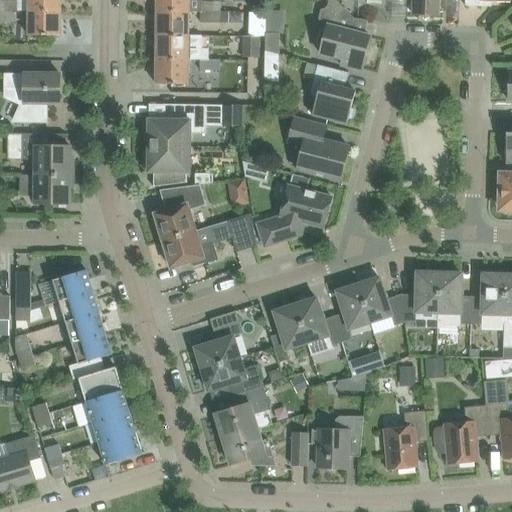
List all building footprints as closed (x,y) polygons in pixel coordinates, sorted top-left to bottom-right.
[(0,0),(0,11),(17,11),(17,1),(0,0)] [(28,0),(29,11),(61,11),(60,0),(28,0)] [(157,0),(157,11),(189,12),(200,12),(221,12),(221,1),(202,1),(202,0),(157,0)] [(370,36),(364,35),(367,21),(354,19),(335,0),(329,0),(328,2),(328,3),(327,7),(325,9),(321,10),(318,19),(324,25),(327,26),(325,32),(323,31),(320,32),(317,44),(319,46),(321,47),(320,53),(342,61),(341,65),(361,70),(370,36)] [(413,0),(413,15),(438,16),(438,0),(413,0)] [(0,11),(0,22),(17,22),(17,11),(0,11)] [(61,11),(29,11),(29,36),(60,36),(61,11)] [(157,11),(157,35),(189,36),(189,12),(157,11)] [(200,12),(200,22),(221,22),(221,12),(200,12)] [(266,33),(265,51),(279,54),(280,33),(266,33)] [(189,60),(201,60),(209,60),(209,49),(202,49),(202,36),(189,36),(157,35),(156,60),(189,60)] [(242,36),(242,57),(260,57),(260,36),(242,36)] [(189,60),(156,60),(156,84),(188,84),(189,60)] [(220,60),(209,60),(201,60),(201,71),(220,71),(220,60)] [(312,116),(328,120),(347,125),(348,119),(352,120),(354,110),(351,109),(355,92),(345,89),(349,73),(317,65),(310,93),(313,96),(317,97),(312,116)] [(24,90),(24,102),(24,104),(16,122),(16,123),(48,123),(48,104),(60,104),(60,74),(4,73),(4,89),(24,90)] [(148,141),(148,146),(190,147),(190,134),(206,134),(206,126),(206,105),(164,105),(163,106),(174,106),(173,121),(150,120),(150,119),(149,119),(149,125),(145,125),(145,124),(144,124),(144,141),(145,142),(145,140),(148,141)] [(244,106),(206,105),(206,126),(244,126),(244,106)] [(297,170),(340,181),(349,147),(323,140),(326,127),(294,118),(288,142),(303,146),(297,170)] [(506,163),(511,163),(511,122),(511,133),(507,133),(506,147),(503,156),(506,157),(506,163)] [(35,160),(35,175),(73,176),(73,158),(71,158),(71,147),(59,147),(59,135),(22,134),(22,160),(35,160)] [(190,147),(148,146),(148,152),(145,152),(145,151),(143,151),(143,169),(145,169),(145,168),(148,168),(148,173),(149,173),(149,172),(159,173),(159,185),(153,186),(153,187),(187,183),(187,182),(187,173),(189,173),(189,174),(190,174),(190,147)] [(196,173),(196,186),(200,185),(213,183),(213,173),(196,173)] [(73,176),(35,175),(35,204),(70,204),(70,194),(73,194),(73,176)] [(292,175),(289,186),(306,191),(309,179),(292,175)] [(511,175),(501,175),(501,191),(500,191),(499,193),(498,194),(498,196),(497,197),(497,198),(497,200),(497,201),(497,202),(497,203),(498,204),(498,206),(499,207),(500,208),(501,210),(503,211),(505,212),(507,213),(509,213),(511,213),(511,212),(511,175)] [(154,214),(163,241),(195,231),(189,211),(206,205),(200,185),(196,186),(160,190),(166,211),(154,214)] [(257,224),(265,247),(301,236),(304,223),(324,228),(332,197),(306,191),(289,186),(288,186),(280,217),(257,224)] [(227,222),(237,253),(256,247),(253,226),(251,214),(227,222)] [(208,227),(195,231),(163,241),(171,268),(192,262),(193,267),(218,259),(208,227)] [(53,280),(59,302),(93,292),(87,270),(53,280)] [(17,272),(16,310),(31,310),(31,272),(17,272)] [(416,295),(401,295),(405,323),(416,323),(416,313),(438,313),(439,273),(417,273),(416,295)] [(439,273),(438,313),(438,330),(460,330),(460,324),(471,325),(472,297),(461,296),(462,274),(439,273)] [(482,297),(472,297),(471,325),(482,325),(481,330),(504,330),(504,315),(505,315),(505,275),(483,274),(482,297)] [(511,275),(505,275),(505,315),(504,315),(504,330),(503,359),(511,359),(511,275)] [(379,278),(358,285),(370,323),(391,316),(394,326),(405,323),(401,295),(386,299),(379,278)] [(344,313),(334,316),(342,343),(352,340),(349,330),(370,323),(358,285),(337,292),(344,313)] [(59,302),(66,322),(99,312),(93,292),(59,302)] [(0,320),(10,320),(10,296),(2,296),(0,295),(0,320)] [(316,298),(295,305),(307,343),(328,336),(332,346),(342,343),(334,316),(323,320),(316,298)] [(307,343),(295,305),(274,312),(281,333),(270,337),(279,363),(290,360),(287,350),(307,343)] [(31,310),(16,310),(16,321),(31,321),(31,310)] [(66,322),(72,343),(106,333),(99,312),(66,322)] [(195,348),(202,370),(240,358),(234,337),(244,334),(240,323),(214,331),(217,342),(195,348)] [(74,380),(79,378),(105,370),(102,358),(112,355),(106,333),(72,343),(78,364),(69,366),(74,380)] [(16,349),(19,359),(33,355),(27,336),(15,340),(16,349)] [(33,355),(19,359),(22,370),(36,365),(33,355)] [(235,395),(264,387),(258,366),(244,370),(240,358),(202,370),(208,391),(230,384),(233,395),(235,395)] [(356,360),(348,363),(353,378),(361,376),(356,360)] [(494,363),(482,363),(483,380),(491,380),(495,375),(494,363)] [(79,378),(86,402),(123,391),(116,367),(105,370),(79,378)] [(505,380),(484,382),(486,405),(489,436),(501,435),(503,460),(511,458),(511,403),(507,404),(505,380)] [(223,439),(257,429),(273,424),(269,411),(271,410),(264,387),(235,395),(239,407),(215,414),(223,439)] [(7,390),(6,402),(16,403),(17,391),(7,390)] [(86,402),(92,423),(130,412),(123,391),(86,402)] [(32,407),(34,414),(48,410),(46,403),(32,407)] [(437,429),(435,433),(437,450),(439,453),(442,455),(447,454),(448,465),(478,462),(476,437),(489,436),(486,405),(464,407),(466,422),(444,424),(445,427),(441,428),(437,429)] [(34,414),(36,421),(50,417),(48,410),(34,414)] [(429,441),(426,411),(404,413),(405,428),(384,429),(388,470),(418,467),(416,443),(429,441)] [(92,423),(99,444),(136,432),(130,412),(92,423)] [(50,417),(36,421),(39,428),(52,424),(50,417)] [(360,457),(364,417),(348,417),(339,417),(336,420),(336,430),(319,430),(319,431),(313,431),(314,430),(312,430),(312,445),(313,445),(313,444),(319,444),(318,468),(327,468),(329,470),(333,471),(336,470),(339,468),(348,469),(348,457),(360,457)] [(257,429),(223,439),(231,465),(254,457),(257,466),(277,467),(269,441),(262,443),(257,429)] [(136,432),(99,444),(105,465),(142,454),(136,432)] [(292,465),(307,466),(308,434),(293,433),(292,465)] [(9,456),(0,458),(0,490),(36,480),(30,462),(41,458),(34,435),(6,444),(9,456)] [(45,449),(48,459),(62,455),(58,444),(45,449)] [(62,455),(48,459),(51,469),(65,465),(62,455)] [(52,469),(55,480),(65,477),(62,466),(52,469)]
